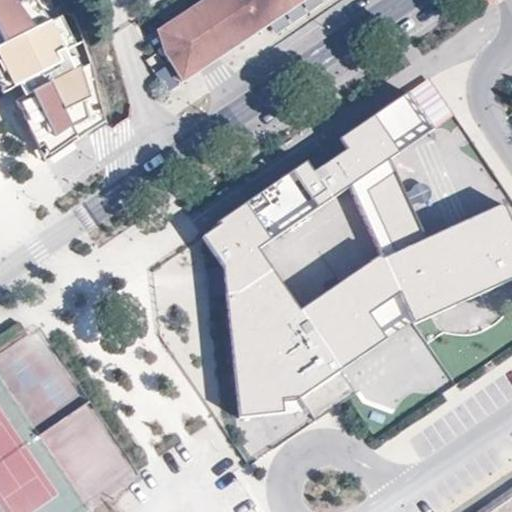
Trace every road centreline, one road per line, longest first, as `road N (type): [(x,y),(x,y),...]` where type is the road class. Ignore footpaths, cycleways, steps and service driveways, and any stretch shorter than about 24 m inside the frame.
road 1 (tertiary): [(0,272),(404,0)]
road 2 (residential): [(511,419),(369,511)]
road 3 (residential): [(511,46),(483,70),(481,90),(490,122),(511,153)]
